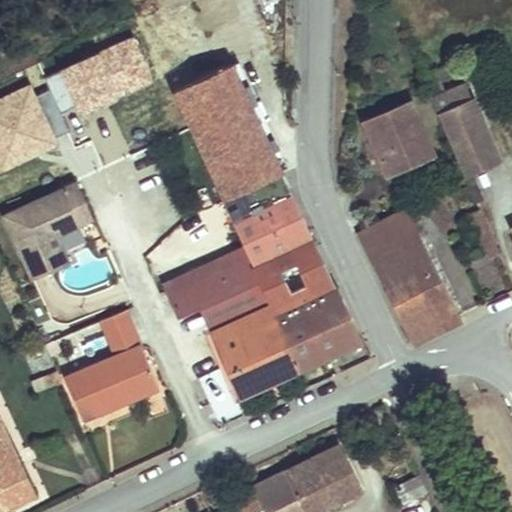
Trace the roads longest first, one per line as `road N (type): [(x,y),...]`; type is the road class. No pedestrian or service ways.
road 1 (residential): [(399,371),(309,160),(314,0)]
road 2 (residential): [(386,378),(97,511)]
road 3 (unknown): [(144,216),(235,448)]
road 4 (residential): [(386,378),(448,511)]
